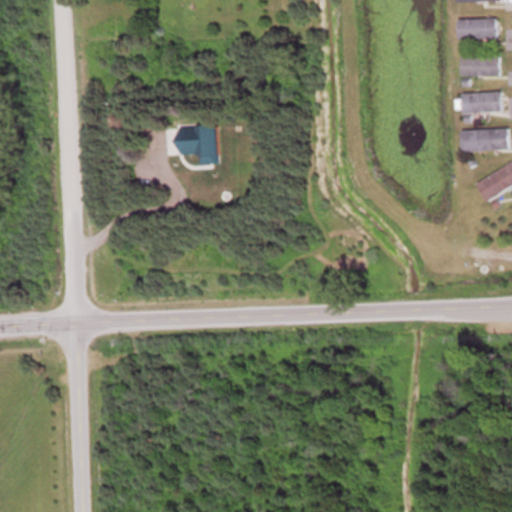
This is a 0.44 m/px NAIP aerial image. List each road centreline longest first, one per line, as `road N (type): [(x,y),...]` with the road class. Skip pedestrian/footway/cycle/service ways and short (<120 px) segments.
road 1 (tertiary): [(0,324),(511,306)]
road 2 (residential): [(77,511),(65,197)]
road 3 (residential): [(65,197),(57,0)]
